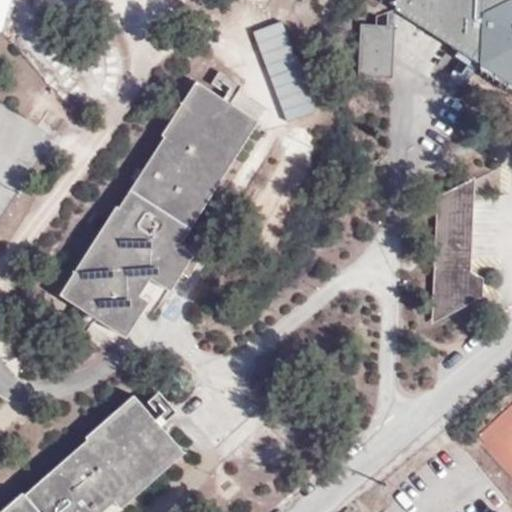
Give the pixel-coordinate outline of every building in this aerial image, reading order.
[(0,0),(0,34),(3,36),(13,0),(0,0)] [(284,118),(313,107),(280,17),(251,28),(284,118)] [(386,77),(388,43),(353,46),(351,75),(386,77)] [(177,247),(258,125),(196,84),(163,134),(167,136),(120,208),(117,206),(62,294),(125,336),(148,302),(139,296),(149,279),(169,291),(193,257),(177,247)] [(480,282),(468,274),(472,183),(440,201),(436,320),(480,298),(480,282)] [(123,509),(184,454),(135,398),(85,440),(89,443),(26,496),(23,493),(0,511),(105,511),(117,503),(123,509)]
